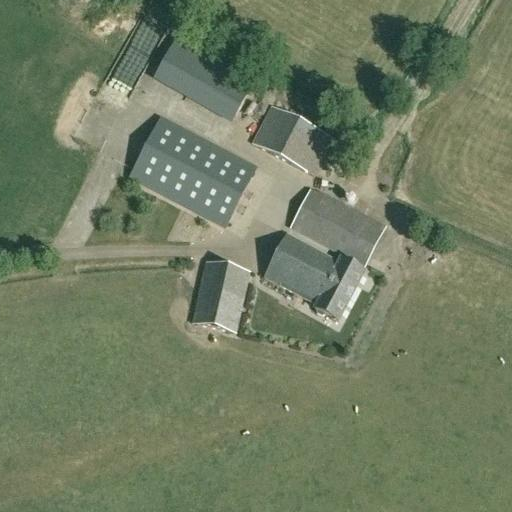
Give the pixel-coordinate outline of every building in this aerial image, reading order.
[(149,19),(108,97),(128,107),(168,28),(149,19)] [(255,85),(227,69),(207,104),(235,120),(255,85)] [(312,179),(332,142),(272,110),(252,148),(312,179)] [(161,119),(128,182),(226,232),(258,170),(161,119)] [(364,269),(384,233),(309,194),(290,230),(364,269)] [(314,311),(338,324),(364,274),(340,261),(338,265),(287,238),(265,280),(316,307),(314,311)] [(236,336),(250,274),(204,264),(191,326),(236,336)]
